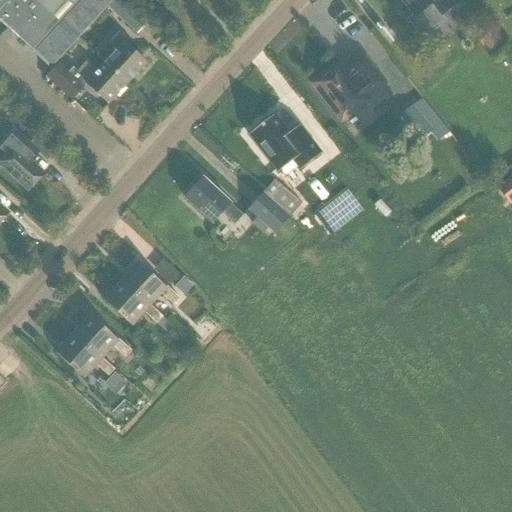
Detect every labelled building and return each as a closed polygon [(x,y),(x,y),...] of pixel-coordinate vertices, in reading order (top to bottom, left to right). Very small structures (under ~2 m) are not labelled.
[(0,0),(0,22),(51,69),(114,0),(0,0)] [(400,0),(425,30),(462,1),(460,0),(400,0)] [(119,18),(136,34),(147,22),(130,6),(119,18)] [(105,64),(107,65),(128,84),(147,64),(124,43),(127,39),(116,29),(94,53),(105,64)] [(480,38),(490,51),(502,42),(492,29),(480,38)] [(366,59),(346,73),(340,65),(314,85),(342,122),(368,102),(366,99),(385,84),(366,59)] [(128,84),(107,65),(105,64),(98,72),(87,62),(73,77),(59,64),(47,77),(73,101),(87,85),(109,105),(128,84)] [(412,105),(400,115),(414,134),(427,124),(412,105)] [(274,115),(249,135),(278,173),(293,161),(301,171),(322,154),(300,126),(289,134),(274,115)] [(0,167),(1,169),(3,168),(30,192),(45,175),(31,163),(36,158),(29,152),(33,148),(12,128),(0,140),(0,167)] [(213,224),(222,214),(235,226),(244,216),(231,205),(231,204),(203,179),(185,199),(213,224)] [(275,235),(300,206),(275,182),(249,210),(275,235)] [(0,224),(9,215),(0,206),(0,224)] [(167,289),(138,263),(122,281),(150,307),(151,307),(162,295),(174,306),(180,299),(168,288),(167,289)] [(150,307),(122,281),(104,301),(132,327),(145,313),(157,324),(163,318),(151,307),(150,307)] [(119,341),(90,316),(74,334),(102,360),(103,359),(114,347),(126,358),(132,352),(120,340),(119,341)] [(102,360),(74,334),(56,353),(84,380),(97,366),(109,377),(115,370),(103,359),(102,360)]
